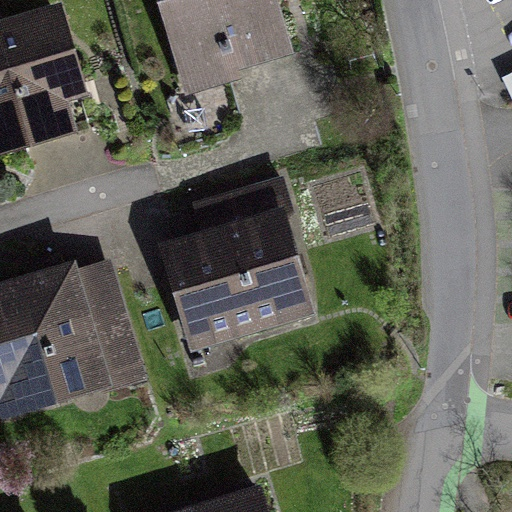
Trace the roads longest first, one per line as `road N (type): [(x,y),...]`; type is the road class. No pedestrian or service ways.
road 1 (residential): [(441,0),(467,177),(455,340),(436,424)]
road 2 (residential): [(287,137),(0,223)]
